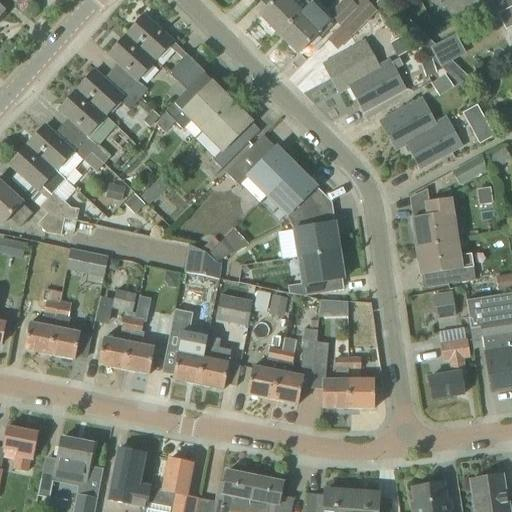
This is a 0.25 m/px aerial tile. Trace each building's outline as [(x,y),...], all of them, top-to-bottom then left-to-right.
[(279,36),(310,5),(305,0),(291,0),(289,3),(285,0),(275,0),(259,17),(279,36)] [(319,34),(319,33),(325,27),(333,35),(339,28),(366,1),(364,0),(342,0),(327,16),(328,16),(321,23),(317,19),(320,15),(310,5),(279,36),(298,55),(319,34)] [(390,21),(399,12),(386,0),(378,0),(375,4),(371,0),(367,0),(366,1),(376,12),(378,9),(390,21)] [(511,0),(502,0),(491,6),(505,32),(511,28),(511,0)] [(377,12),(376,12),(366,1),(339,28),(350,39),(377,12)] [(399,12),(390,21),(462,90),(471,81),(399,12)] [(186,57),(173,44),(172,43),(143,17),(125,36),(154,63),(168,48),(182,61),(167,75),(178,85),(185,92),(203,74),(186,57)] [(137,82),(154,63),(125,36),(107,56),(134,81),(127,88),(140,100),(147,92),(137,82)] [(391,45),(398,59),(408,54),(401,40),(391,45)] [(380,69),(379,69),(366,44),(322,68),(336,93),(346,88),(380,69)] [(432,61),(420,65),(424,79),(437,75),(432,61)] [(380,69),(346,88),(360,113),(404,89),(390,63),(379,69),(380,69)] [(140,100),(127,88),(120,95),(93,72),(76,91),(105,118),(118,103),(129,112),(130,111),(140,121),(149,109),(139,100),(140,100)] [(159,120),(156,127),(163,134),(173,124),(182,132),(190,123),(201,134),(231,103),(203,76),(205,75),(203,74),(185,92),(175,102),(172,105),(172,106),(163,114),(164,115),(159,120)] [(438,99),(453,89),(444,76),(430,85),(438,99)] [(185,92),(178,85),(168,95),(175,102),(185,92)] [(115,127),(105,118),(76,91),(58,111),(83,135),(77,142),(103,165),(110,157),(98,147),(115,127)] [(436,126),(422,101),(379,125),(393,151),(403,145),(436,126)] [(231,103),(201,134),(220,153),(204,169),(214,178),(248,143),(239,135),(251,123),(231,103)] [(403,145),(417,170),(461,146),(447,120),(436,126),(403,145)] [(103,165),(77,142),(70,149),(44,126),(26,146),(55,173),(65,181),(82,162),(95,174),(103,165)] [(65,181),(55,173),(26,146),(8,166),(16,174),(10,182),(25,195),(24,196),(40,210),(45,215),(49,217),(64,220),(86,225),(88,212),(70,209),(53,194),(65,181)] [(266,199),(296,168),(276,148),(264,159),(252,147),(224,174),(237,188),(246,179),(266,199)] [(494,172),(511,161),(504,149),(487,160),(494,172)] [(458,188),(486,173),(481,156),(450,173),(458,188)] [(291,228),(309,217),(301,204),(316,189),(296,168),(266,199),(286,219),(291,228)] [(147,207),(163,193),(155,184),(139,198),(147,207)] [(19,230),(32,216),(20,205),(21,204),(0,185),(0,225),(1,226),(7,219),(19,230)] [(108,185),(104,199),(121,203),(124,189),(108,185)] [(415,249),(457,242),(452,214),(450,201),(428,204),(426,188),(408,198),(411,220),(410,221),(415,249)] [(64,220),(49,217),(45,215),(36,226),(45,235),(60,238),(62,231),(64,220)] [(297,259),(339,252),(334,224),(314,227),(309,217),(291,228),(292,230),(293,230),(297,259)] [(64,220),(62,231),(74,234),(76,223),(64,220)] [(215,264),(232,254),(221,242),(207,255),(215,264)] [(457,242),(415,249),(419,277),(421,277),(423,290),(475,282),(471,255),(459,257),(457,242)] [(187,252),(185,275),(200,276),(203,254),(188,247),(187,252)] [(88,254),(69,251),(65,272),(84,276),(88,254)] [(339,252),(297,259),(302,285),(287,287),(288,296),(303,298),(343,292),(341,280),(343,280),(339,252)] [(219,266),(214,265),(206,257),(203,254),(200,276),(217,281),(219,266)] [(165,275),(163,282),(167,288),(175,289),(177,277),(165,275)] [(497,292),(511,290),(511,275),(494,277),(497,292)] [(48,357),(61,294),(43,291),(41,302),(45,304),(41,327),(28,325),(23,352),(48,357)] [(133,319),(134,314),(131,313),(135,296),(116,291),(112,309),(124,312),(120,332),(130,334),(133,319)] [(68,318),(71,305),(60,303),(61,294),(48,357),(74,362),(79,335),(67,332),(69,320),(66,319),(66,318),(68,318)] [(511,295),(466,303),(470,330),(479,328),(481,337),(481,340),(485,365),(490,392),(511,388),(511,295)] [(247,328),(252,303),(219,296),(214,322),(247,328)] [(283,319),(287,299),(271,296),(267,316),(283,319)] [(347,303),(319,302),(318,318),(347,318),(347,303)] [(133,319),(130,334),(140,336),(143,321),(133,319)] [(313,369),(316,344),(317,332),(304,331),(300,367),(313,369)] [(216,362),(219,350),(215,349),(218,336),(207,334),(204,349),(202,359),(197,386),(222,391),(224,386),(235,389),(239,367),(228,364),(216,362)] [(123,371),(128,344),(102,339),(97,366),(123,371)] [(292,364),(296,342),(283,339),(281,352),(272,402),(297,407),(302,378),(290,376),(292,365),(292,364)] [(465,375),(463,361),(469,360),(466,340),(439,344),(442,364),(448,363),(450,376),(428,380),(431,401),(462,396),(459,376),(465,375)] [(148,376),(154,349),(128,344),(123,371),(148,376)] [(325,370),(328,345),(316,344),(313,369),(325,370)] [(281,352),(269,349),(264,371),(251,368),(246,396),(272,402),(281,352)] [(202,359),(177,354),(171,381),(197,386),(202,359)] [(347,410),(347,360),(346,360),(346,355),(334,355),(334,382),(321,382),(321,411),(347,410)] [(360,360),(347,360),(347,370),(360,370),(360,360)] [(347,382),(347,410),(374,410),(373,382),(361,382),(347,382)] [(1,449),(1,453),(3,454),(14,456),(13,458),(14,458),(11,470),(27,473),(30,461),(32,462),(37,435),(6,429),(1,449)] [(92,446),(61,439),(56,462),(52,479),(89,487),(93,471),(88,470),(92,446)] [(136,488),(142,456),(118,451),(112,483),(123,485),(120,499),(133,502),(136,488)] [(197,511),(200,500),(185,497),(192,466),(168,461),(161,492),(150,489),(145,511),(197,511)] [(249,511),(256,478),(226,472),(224,484),(218,483),(211,511),(249,511)] [(279,497),(282,484),(256,478),(249,511),(290,511),(293,500),(279,497)] [(473,511),(505,511),(501,478),(469,482),(473,511)] [(54,510),(59,484),(40,480),(35,506),(54,510)] [(447,511),(443,485),(411,490),(414,506),(410,506),(411,511),(447,511)] [(349,511),(351,493),(324,492),(322,511),(349,511)] [(376,511),(378,495),(351,493),(349,511),(376,511)]
